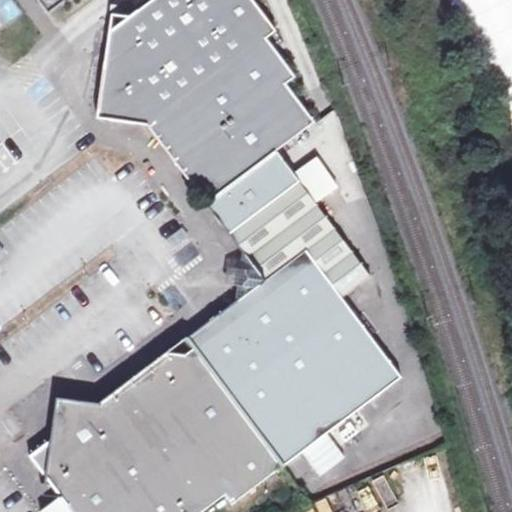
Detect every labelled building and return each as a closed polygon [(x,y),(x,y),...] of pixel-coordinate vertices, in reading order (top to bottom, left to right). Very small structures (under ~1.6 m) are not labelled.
[(37,0),(49,14),(67,0),(37,0)] [(114,121),(149,126),(267,39),(276,32),(251,0),(151,0),(110,31),(105,70),(119,89),(114,121)] [(88,48),(105,70),(110,31),(88,48)] [(267,39),(149,126),(174,161),(193,185),(210,188),(216,197),(276,152),(315,124),(286,85),(295,78),(267,39)] [(98,118),(114,121),(119,89),(105,70),(98,118)] [(368,276),(276,152),(216,197),(206,204),(244,253),(241,270),(240,279),(238,287),(236,301),(187,340),(194,350),(256,433),(375,344),(341,298),(368,276)] [(180,265),(198,254),(182,228),(164,239),(180,265)] [(227,285),(238,287),(240,279),(241,270),(229,268),(227,285)] [(256,433),(281,467),(400,378),(375,344),(256,433)] [(256,433),(194,350),(187,355),(168,354),(131,382),(109,398),(192,511),(200,511),(225,495),(232,504),(281,467),(256,433)] [(192,511),(109,398),(100,404),(75,401),(72,424),(51,439),(31,455),(61,496),(41,511),(42,511),(192,511)] [(57,398),(51,439),(72,424),(75,401),(57,398)]
